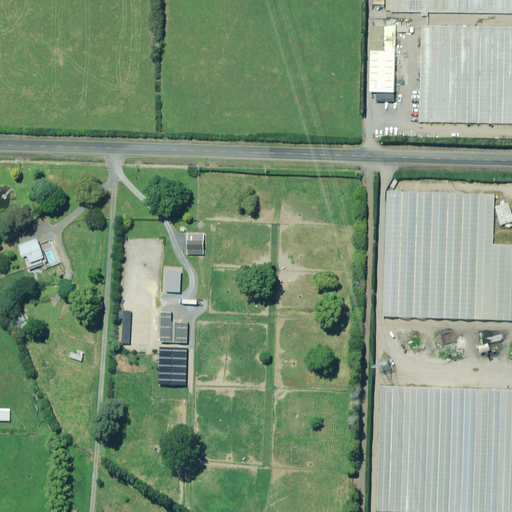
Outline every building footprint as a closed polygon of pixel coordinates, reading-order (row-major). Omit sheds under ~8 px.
[(389,11),(423,12),(423,16),(429,17),(430,12),(511,12),(511,0),(375,0),(376,6),(389,6),(389,11)] [(397,52),(397,27),(374,26),(372,92),(378,92),(378,103),(397,103),(398,52),(397,52)] [(511,29),(423,27),(421,122),(511,123),(511,29)] [(511,246),(494,246),(496,206),(496,196),(389,192),(385,316),(511,320),(511,246)] [(501,202),(502,206),(499,207),(503,225),(511,222),(511,207),(511,204),(507,205),(506,201),(501,202)] [(206,235),(190,234),(189,255),(205,255),(206,235)] [(47,258),(40,239),(21,246),(26,260),(30,271),(46,265),(43,260),(47,258)] [(174,314),(164,313),(162,342),(189,344),(190,324),(173,323),(174,314)] [(492,351),(489,338),(483,340),(484,346),(481,346),(483,353),(492,351)] [(75,349),(72,358),(83,362),(86,353),(75,349)] [(511,511),(511,391),(383,388),(379,511),(401,511),(511,511)] [(0,420),(12,421),(12,411),(0,410),(0,420)]
